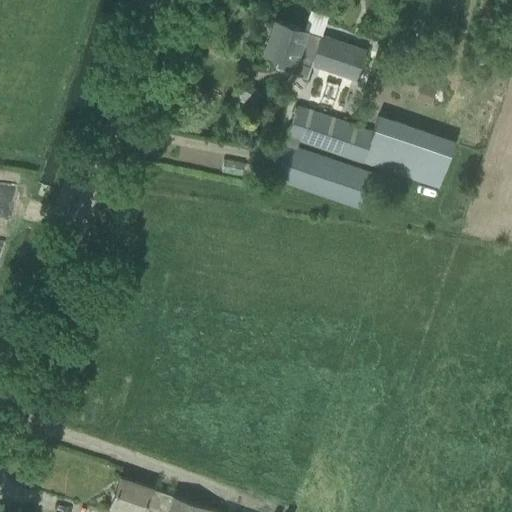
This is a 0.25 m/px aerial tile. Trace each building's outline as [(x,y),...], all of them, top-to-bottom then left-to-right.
[(264,51),(278,56),(274,67),(306,78),(311,63),(354,78),(364,49),(321,35),(320,36),(304,30),(304,29),(275,19),(264,51)] [(443,71),(429,66),(423,81),(437,86),(443,71)] [(436,89),(420,83),(415,99),(431,104),(436,89)] [(373,131),(297,105),(284,143),(297,147),(300,140),(438,187),(454,141),(378,115),(373,131)] [(378,175),(297,147),(284,143),(273,177),(366,209),(378,175)] [(0,215),(7,216),(9,183),(0,182),(0,215)] [(151,487),(119,476),(109,505),(128,511),(223,511),(173,494),(172,495),(150,488),(151,487)]
